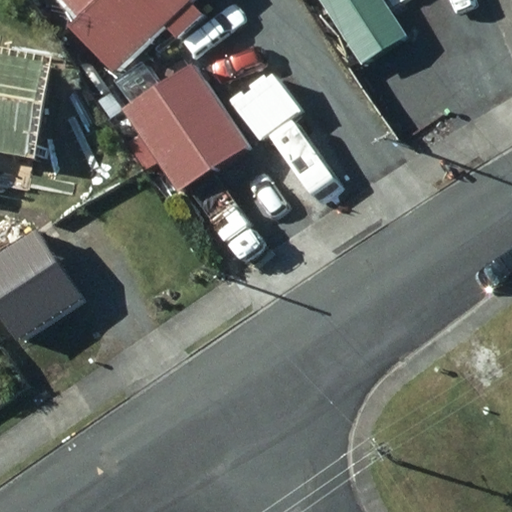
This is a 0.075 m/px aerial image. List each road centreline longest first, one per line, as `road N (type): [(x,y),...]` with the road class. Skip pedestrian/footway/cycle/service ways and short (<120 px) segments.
road 1 (residential): [(230,402),(511,208)]
road 2 (residential): [(69,511),(230,402)]
road 3 (residential): [(303,511),(230,402)]
